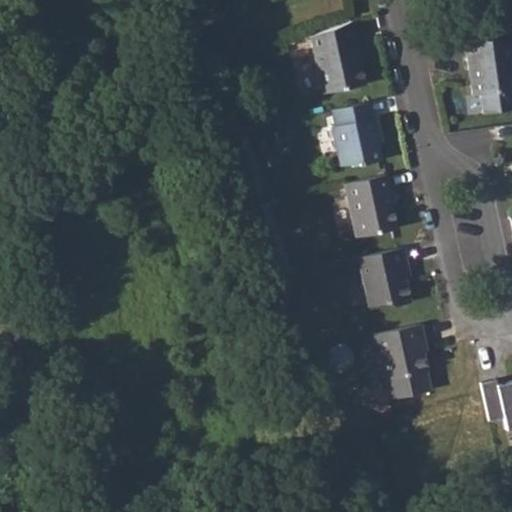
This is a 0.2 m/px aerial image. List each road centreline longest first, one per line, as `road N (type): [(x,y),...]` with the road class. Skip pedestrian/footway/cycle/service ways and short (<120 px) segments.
road 1 (track): [(157,0),(170,66),(0,210)]
road 2 (track): [(0,256),(68,511)]
road 3 (residential): [(403,0),(435,139),(479,241)]
